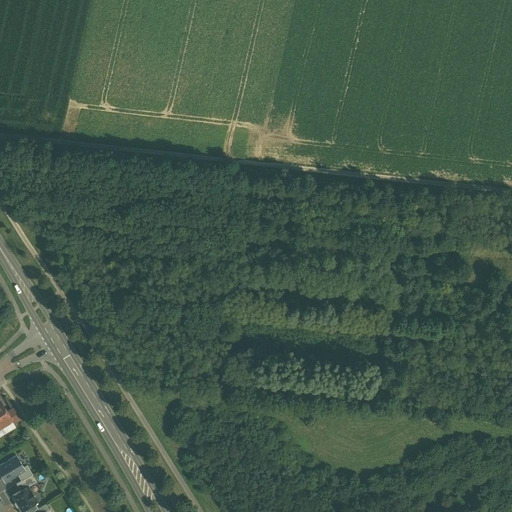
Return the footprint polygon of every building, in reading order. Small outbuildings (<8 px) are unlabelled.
[(6,412),(0,401),(0,424),(1,426),(11,420),(6,412)] [(20,419),(13,408),(6,412),(11,420),(13,423),(20,419)] [(16,455),(0,464),(0,474),(4,482),(17,474),(25,470),(24,467),(16,455)] [(21,481),(31,475),(32,474),(27,465),(24,467),(25,470),(17,474),(21,481)] [(21,481),(16,484),(20,491),(27,486),(28,486),(36,482),(31,475),(21,481)] [(28,486),(27,486),(20,491),(12,495),(22,511),(35,503),(37,502),(28,486)] [(35,503),(24,509),(25,511),(31,511),(38,508),(35,503)]
